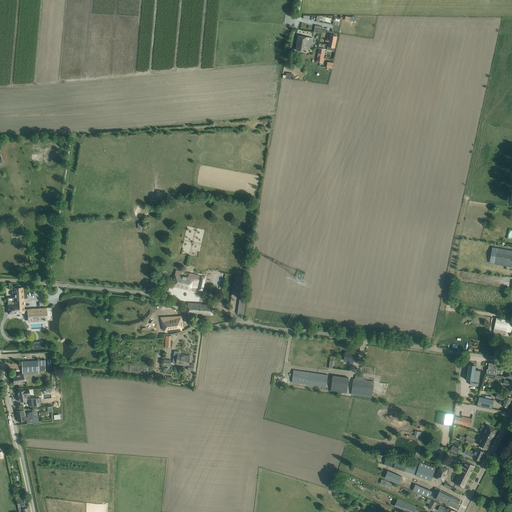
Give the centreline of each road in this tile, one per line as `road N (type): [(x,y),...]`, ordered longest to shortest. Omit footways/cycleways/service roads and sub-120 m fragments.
road 1 (unclassified): [(511,361),(241,322),(204,327),(149,293),(0,280)]
road 2 (unclassified): [(33,511),(0,364)]
